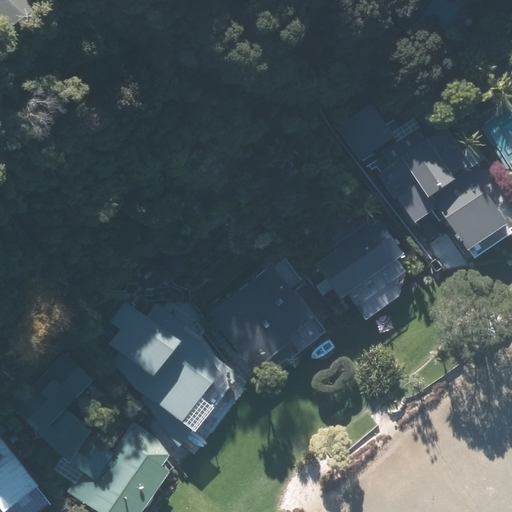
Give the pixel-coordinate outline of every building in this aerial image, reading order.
[(39,7),(33,0),(0,0),(0,28),(4,34),(39,7)] [(511,92),(482,110),(511,158),(511,92)] [(342,125),(365,159),(401,134),(378,101),(342,125)] [(444,204),(475,248),(511,221),(511,217),(448,127),(383,172),(418,223),(444,204)] [(353,290),(363,305),(412,269),(403,257),(409,252),(384,218),(322,264),(345,296),(353,290)] [(211,311),(256,368),(322,316),(276,259),(211,311)] [(110,363),(182,418),(220,369),(200,340),(182,327),(185,323),(156,300),(146,313),(126,298),(110,319),(120,327),(110,341),(120,349),(110,363)] [(69,488),(104,511),(140,511),(171,469),(162,463),(170,452),(153,431),(123,410),(101,442),(92,436),(95,432),(66,405),(93,375),(63,349),(11,406),(70,460),(83,468),(69,488)] [(0,432),(0,511),(31,511),(50,498),(0,433),(0,432)]
